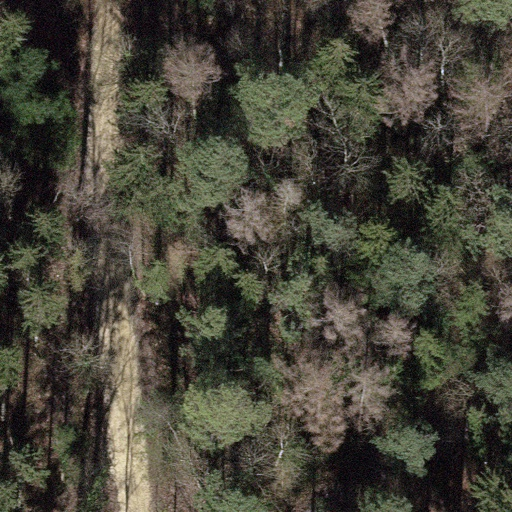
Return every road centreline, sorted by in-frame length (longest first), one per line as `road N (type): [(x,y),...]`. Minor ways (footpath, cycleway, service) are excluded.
road 1 (track): [(130,511),(110,130),(112,0)]
road 2 (track): [(320,511),(511,406)]
